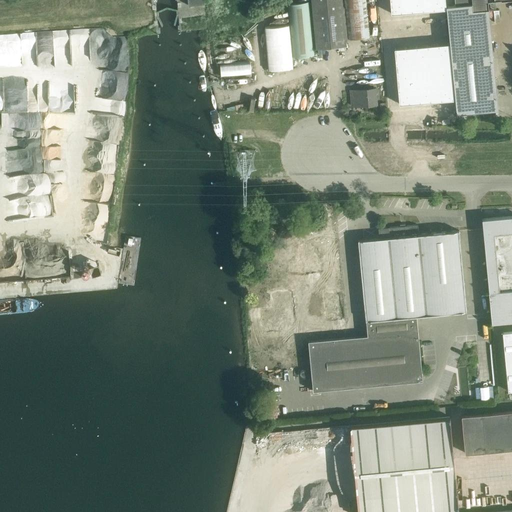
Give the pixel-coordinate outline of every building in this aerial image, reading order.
[(311,0),(315,39),(316,49),(347,46),(346,36),(341,0),(311,0)] [(364,0),(344,0),(349,37),(368,35),(364,0)] [(444,0),(389,0),(391,15),(446,9),(444,0)] [(511,0),(454,0),(455,5),(446,6),(457,113),(499,109),(488,1),(490,1),(491,8),(496,8),(495,0),(511,0)] [(314,55),(313,45),(308,3),(286,5),(292,58),(314,55)] [(450,43),(395,48),(400,104),(437,100),(455,99),(450,43)] [(221,64),(221,75),(252,74),(252,63),(221,64)] [(353,106),(377,103),(375,88),(351,90),(353,106)] [(6,150),(7,174),(13,174),(12,157),(18,157),(19,164),(21,164),(20,150),(6,150)] [(9,178),(9,199),(24,199),(24,192),(37,192),(36,183),(31,183),(31,178),(9,178)] [(482,218),(490,304),(492,322),(511,320),(511,331),(501,332),(507,391),(511,390),(511,218),(511,216),(482,218)] [(423,380),(417,315),(456,311),(467,311),(459,230),(419,234),(418,224),(388,227),(389,237),(358,239),(366,320),(368,335),(308,341),(313,391),(423,380)] [(325,239),(337,239),(336,227),(325,228),(325,239)] [(327,323),(343,322),(340,262),(329,263),(329,256),(321,256),(320,243),(300,244),(301,260),(289,260),(289,273),(323,270),(327,323)] [(272,291),(273,307),(258,308),(258,316),(255,317),(257,347),(265,347),(264,339),(278,338),(277,328),(295,327),(292,289),(272,291)] [(511,410),(482,413),(461,415),(465,453),(486,451),(511,448),(511,410)] [(358,511),(427,511),(459,509),(450,417),(350,426),(358,511)]
